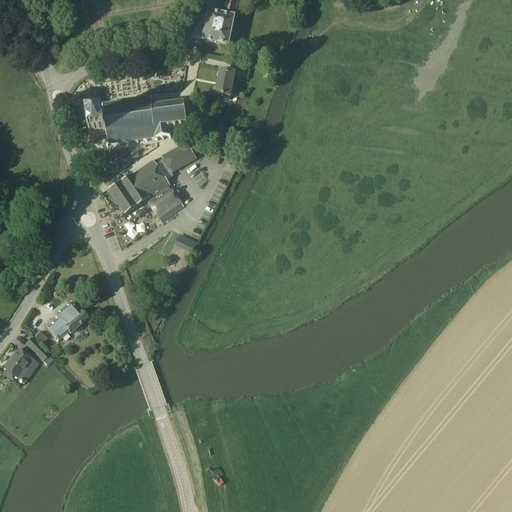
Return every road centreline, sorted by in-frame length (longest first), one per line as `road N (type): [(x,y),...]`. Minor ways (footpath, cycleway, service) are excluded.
road 1 (unclassified): [(188,511),(90,218)]
road 2 (residential): [(55,89),(95,67),(162,51),(188,28),(202,0)]
road 3 (unclassified): [(0,344),(62,235),(90,218)]
road 4 (unclassified): [(90,218),(55,89)]
